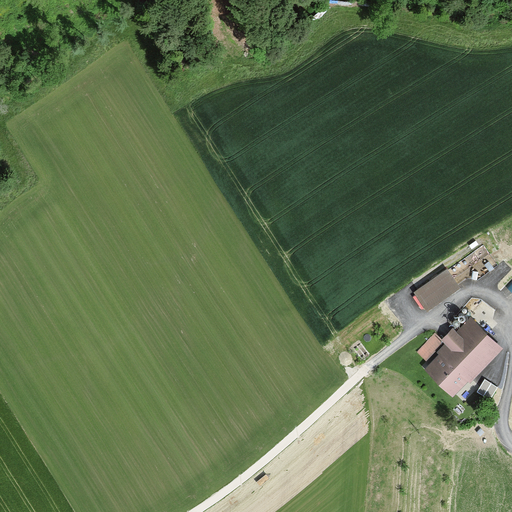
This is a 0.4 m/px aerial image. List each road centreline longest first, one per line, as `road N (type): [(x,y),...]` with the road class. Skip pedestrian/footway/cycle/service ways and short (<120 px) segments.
road 1 (track): [(194,511),(397,343)]
road 2 (residential): [(511,330),(497,299),(476,291),(397,343)]
